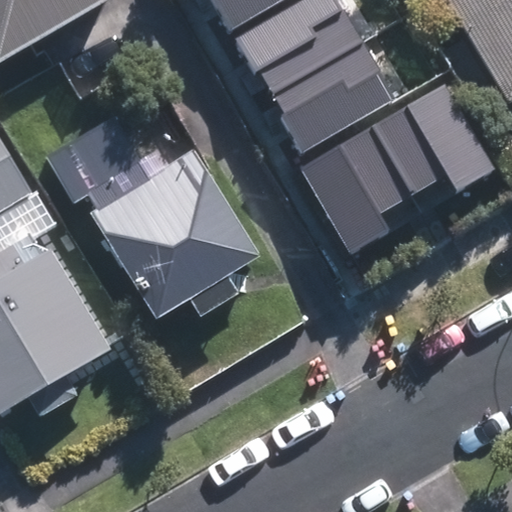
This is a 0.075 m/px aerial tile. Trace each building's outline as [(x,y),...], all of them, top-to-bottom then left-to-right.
[(0,0),(0,56),(95,0),(0,0)] [(346,0),(194,0),(336,259),(454,195),(346,0)] [(511,0),(438,0),(499,102),(511,93),(511,0)] [(82,208),(146,316),(180,296),(190,315),(230,291),(220,273),(252,253),(187,145),(156,164),(147,149),(135,156),(108,110),(37,153),(66,201),(80,192),(86,205),(82,208)] [(0,404),(21,392),(33,413),(71,390),(60,371),(104,345),(45,245),(19,259),(10,244),(49,221),(30,187),(27,188),(0,140),(0,404)]
